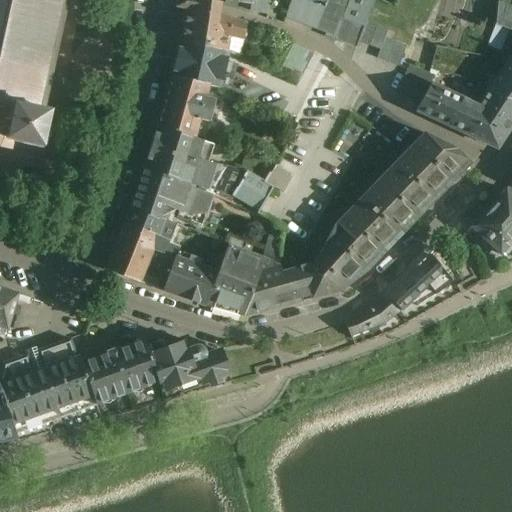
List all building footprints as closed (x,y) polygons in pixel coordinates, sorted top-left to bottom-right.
[(0,0),(0,144),(7,146),(8,141),(39,147),(47,112),(40,111),(63,0),(0,0)] [(201,0),(176,0),(175,8),(183,10),(178,44),(227,52),(229,38),(243,41),(245,24),(218,16),(220,7),(220,4),(216,3),(201,0)] [(269,0),(252,0),(251,5),(250,12),(267,15),(269,0)] [(313,5),(299,0),(291,0),(286,18),(306,26),(313,5)] [(350,0),(327,0),(324,9),(316,30),(325,34),(324,37),(335,41),(350,0)] [(350,0),(335,41),(356,49),(358,42),(366,22),(374,0),(350,0)] [(511,0),(498,0),(497,4),(511,8),(511,0)] [(497,4),(495,24),(511,30),(511,8),(497,4)] [(324,9),(313,5),(306,26),(316,30),(324,9)] [(388,30),(366,22),(358,42),(380,51),(385,38),(388,30)] [(406,47),(385,38),(380,51),(377,59),(398,67),(406,47)] [(227,52),(178,44),(171,78),(208,86),(208,87),(218,89),(219,88),(219,89),(228,52),(227,52)] [(312,56),(293,46),(282,66),(291,71),(302,76),(312,56)] [(297,87),(293,93),(307,100),(328,60),(314,53),(312,56),(302,76),(297,87)] [(511,56),(485,92),(486,92),(511,102),(511,56)] [(434,77),(408,67),(398,88),(421,100),(430,84),(434,77)] [(302,76),(291,71),(286,81),(297,87),(302,76)] [(208,86),(171,78),(156,127),(193,140),(199,120),(207,123),(208,122),(214,102),(213,101),(205,99),(208,87),(208,86)] [(289,89),(273,82),(262,107),(295,122),(300,111),(283,103),(289,89)] [(476,107),(430,84),(421,100),(415,112),(496,150),(511,125),(511,102),(486,92),(486,93),(476,107)] [(193,140),(156,127),(143,169),(178,182),(180,182),(203,193),(204,192),(210,195),(212,191),(210,190),(222,169),(206,165),(212,146),(193,140)] [(310,265),(280,273),(278,266),(264,260),(242,317),(254,315),(339,292),(366,272),(470,165),(455,151),(423,134),(334,225),(319,260),(310,265)] [(245,173),(226,168),(224,167),(222,169),(210,190),(212,191),(210,195),(211,195),(230,203),(233,198),(231,197),(245,173)] [(178,182),(143,169),(130,210),(153,219),(164,223),(174,227),(177,218),(200,229),(211,195),(210,195),(204,192),(203,193),(180,182),(178,182)] [(263,183),(246,172),(245,173),(231,197),(233,198),(257,212),(258,213),(272,189),(263,183)] [(511,199),(504,192),(470,228),(498,254),(511,240),(511,199)] [(164,223),(153,219),(130,210),(129,210),(124,224),(158,237),(164,223)] [(158,237),(124,224),(116,245),(104,272),(137,284),(152,249),(163,254),(167,244),(168,241),(158,237)] [(282,232),(272,224),(261,259),(264,260),(278,266),(282,232)] [(186,230),(175,225),(174,227),(169,242),(168,241),(167,244),(178,248),(179,248),(186,230)] [(178,248),(167,244),(163,254),(158,266),(158,267),(158,266),(170,270),(174,259),(175,259),(178,248)] [(261,259),(228,246),(204,307),(242,317),(264,260),(261,259)] [(429,257),(419,265),(385,298),(397,311),(418,294),(421,298),(426,293),(423,289),(442,273),(429,257)] [(175,259),(174,259),(170,270),(162,292),(204,307),(216,273),(175,259)] [(511,260),(485,278),(483,279),(481,280),(477,282),(465,289),(466,292),(486,280),(511,263),(511,260)] [(479,275),(481,280),(483,279),(477,268),(478,267),(477,266),(475,268),(479,275)] [(474,278),(479,275),(475,268),(468,271),(472,277),(455,287),(458,293),(395,328),(375,337),(353,345),(323,355),(321,356),(322,358),(339,352),(375,339),(392,333),(462,294),(458,287),(462,285),(474,278)] [(158,281),(146,277),(143,286),(155,290),(158,281)] [(477,282),(474,278),(462,285),(465,289),(477,282)] [(16,295),(0,289),(0,335),(3,337),(16,295)] [(385,298),(373,308),(353,321),(343,324),(349,336),(383,322),(397,311),(385,298)] [(69,340),(36,352),(36,353),(2,365),(0,373),(0,396),(2,402),(14,435),(95,405),(80,364),(78,358),(76,359),(69,340)] [(143,341),(117,351),(117,349),(105,353),(106,355),(80,364),(95,405),(157,383),(158,383),(147,355),(148,355),(143,341)] [(196,347),(186,350),(183,342),(148,355),(147,355),(158,383),(157,383),(160,393),(194,381),(197,387),(207,384),(208,388),(220,383),(219,380),(229,376),(219,350),(204,355),(204,353),(203,351),(202,349),(200,348),(199,348),(196,347)] [(313,360),(313,359),(311,359),(281,368),(279,368),(275,370),(261,374),(261,375),(313,360)] [(259,369),(273,365),(272,361),(270,362),(271,364),(252,368),(254,375),(231,381),(224,384),(222,384),(222,386),(257,377),(255,370),(259,369)] [(273,365),(259,369),(261,374),(275,370),(273,365)] [(118,413),(116,413),(117,416),(214,388),(214,387),(209,388),(118,413)] [(2,402),(0,401),(0,438),(5,437),(7,437),(14,435),(2,402)] [(108,418),(107,415),(105,416),(66,427),(66,432),(67,431),(67,429),(108,418)] [(49,434),(50,436),(51,435),(50,431),(9,443),(7,443),(8,445),(49,434)]
